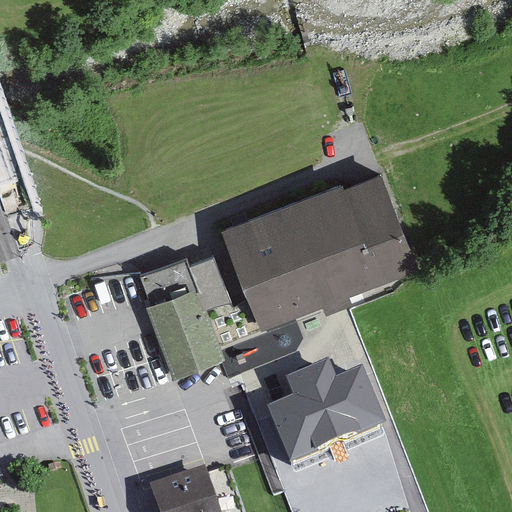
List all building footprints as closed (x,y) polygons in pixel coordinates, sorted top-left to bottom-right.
[(224,224),(264,329),(420,270),(380,165),(224,224)] [(186,255),(144,271),(155,302),(198,286),(186,255)] [(155,302),(150,303),(177,375),(224,357),(198,286),(155,302)] [(331,363),(283,383),(290,402),(265,412),(289,472),(387,432),(363,371),(338,380),(331,363)] [(217,511),(204,472),(154,489),(161,511),(217,511)]
